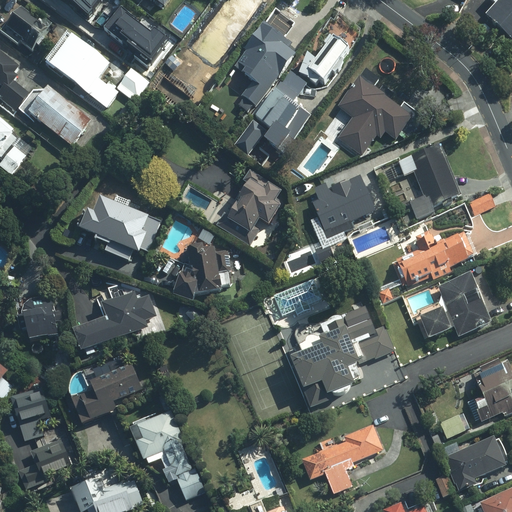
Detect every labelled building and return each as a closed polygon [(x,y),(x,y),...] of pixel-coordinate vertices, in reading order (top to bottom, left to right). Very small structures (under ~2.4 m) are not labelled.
[(70,0),(72,1),(70,4),(88,17),(100,0),(70,0)] [(271,0),(227,0),(202,32),(228,53),(271,0)] [(511,47),(511,11),(500,1),(481,22),(511,49),(511,47)] [(52,28),(27,7),(12,26),(37,47),(52,28)] [(122,7),(106,29),(152,62),(168,39),(156,31),(153,34),(135,22),(137,18),(122,7)] [(297,43),(270,21),(237,63),(258,79),(245,96),(259,107),(301,53),(293,48),(297,43)] [(114,63),(77,35),(55,63),(92,92),(114,63)] [(323,60),(313,53),(304,73),(321,85),(327,77),(332,81),(357,47),(340,35),(323,60)] [(24,67),(0,50),(0,84),(6,89),(0,98),(18,111),(31,93),(19,85),(24,77),(19,74),(24,67)] [(315,116),(296,102),(310,84),(295,72),(261,117),(276,128),(279,125),(297,138),(315,116)] [(172,83),(162,75),(157,83),(166,90),(172,83)] [(417,117),(366,77),(344,105),(358,116),(342,136),(367,155),(382,135),(385,138),(390,131),(400,139),(417,117)] [(55,87),(35,114),(77,146),(97,120),(55,87)] [(0,159),(22,137),(0,116),(0,159)] [(124,150),(115,144),(105,159),(114,164),(124,150)] [(466,194),(444,144),(411,159),(427,196),(413,202),(421,220),(439,212),(436,207),(466,194)] [(275,224),(287,205),(280,201),(287,191),(254,171),(248,181),(254,185),(235,217),(229,213),(221,226),(253,246),(262,233),(259,231),(266,219),(275,224)] [(319,188),(324,201),(318,203),(333,240),(354,231),(350,223),(380,211),(365,176),(333,189),(330,183),(319,188)] [(92,230),(144,252),(152,233),(148,232),(155,216),(106,195),(100,211),(94,209),(86,227),(92,230)] [(499,206),(493,195),(475,204),(481,215),(499,206)] [(435,233),(418,240),(423,252),(398,263),(407,285),(479,255),(470,233),(440,245),(435,233)] [(220,246),(209,248),(209,245),(193,247),(198,276),(186,272),(178,294),(198,302),(201,294),(226,289),(226,285),(234,284),(232,252),(221,253),(220,246)] [(497,322),(478,272),(444,286),(452,306),(426,316),(435,338),(460,328),(463,335),(497,322)] [(112,317),(80,328),(88,349),(151,327),(149,322),(160,318),(152,295),(141,299),(138,292),(107,302),(112,317)] [(63,312),(58,313),(56,297),(36,299),(30,304),(28,313),(41,338),(62,335),(60,321),(64,320),(63,312)] [(328,337),(331,345),(300,357),(308,379),(304,380),(315,406),(362,387),(355,368),(398,351),(389,326),(380,330),(376,319),(353,329),(349,320),(333,326),(336,334),(328,337)] [(511,360),(506,363),(504,358),(484,367),(486,372),(480,374),(493,406),(483,411),(488,421),(507,413),(508,417),(511,414),(511,360)] [(0,387),(13,371),(0,360),(0,387)] [(122,410),(118,400),(148,389),(138,365),(96,381),(100,389),(77,398),(87,423),(122,410)] [(45,388),(15,397),(28,440),(46,435),(42,420),(54,416),(45,388)] [(173,480),(181,477),(190,500),(208,492),(198,468),(196,469),(174,412),(136,427),(149,459),(162,453),(173,480)] [(465,415),(443,423),(450,440),(471,432),(465,415)] [(377,425),(348,437),(350,442),(307,460),(315,480),(329,474),(338,495),(357,487),(348,467),(387,450),(377,425)] [(482,483),(480,478),(511,466),(499,436),(449,457),(463,491),(482,483)] [(67,440),(36,452),(41,465),(22,473),(29,490),(79,470),(67,440)] [(458,493),(450,474),(436,479),(444,499),(458,493)] [(99,480),(78,488),(85,511),(91,511),(101,509),(102,511),(131,511),(146,507),(136,480),(103,491),(99,480)] [(252,488),(229,498),(235,511),(246,511),(260,506),(252,488)] [(511,511),(511,491),(484,503),(487,511),(511,511)] [(387,511),(430,511),(429,508),(418,511),(409,511),(406,503),(387,511)]
